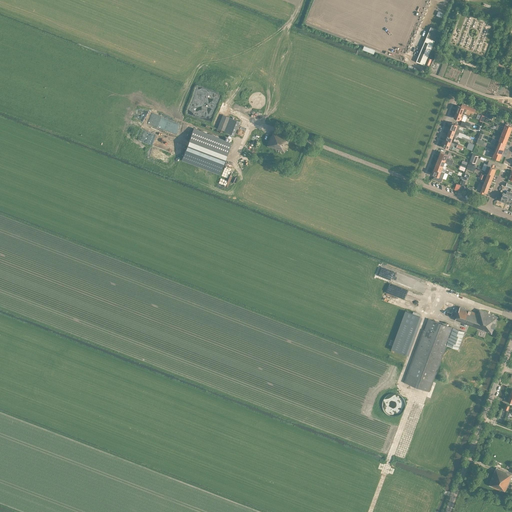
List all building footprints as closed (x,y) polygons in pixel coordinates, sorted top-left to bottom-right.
[(431,26),(424,41),(416,60),(424,64),(439,29),(431,26)] [(495,94),(503,94),(503,89),(502,89),(502,82),(494,82),(494,83),(491,83),(491,91),(495,91),(495,94)] [(459,104),(456,110),(464,113),(466,108),(474,111),(475,108),(462,103),(461,105),(459,104)] [(464,113),(456,110),(454,116),(460,118),(462,119),(464,113)] [(230,116),(223,113),(218,126),(225,129),(230,116)] [(240,119),(230,116),(225,130),(234,133),(240,119)] [(460,125),(457,124),(452,122),(450,127),(462,132),(463,130),(459,128),(460,125)] [(500,127),(503,128),(510,131),(511,127),(511,125),(506,123),(504,126),(497,123),(496,126),(500,127)] [(218,170),(230,140),(192,126),(181,156),(218,170)] [(467,134),(462,132),(450,127),(448,133),(453,135),(454,132),(466,137),(467,134)] [(501,134),(508,137),(510,131),(503,128),(501,134)] [(267,145),(276,148),(284,151),(290,137),(273,131),(272,135),(271,135),(267,145)] [(445,139),(457,144),(457,143),(458,141),(454,140),(455,136),(453,135),(448,133),(445,139)] [(508,137),(501,134),(499,139),(506,142),(508,137)] [(497,145),(504,147),(506,142),(499,139),(496,138),(494,144),(497,145)] [(445,139),(443,145),(449,147),(452,149),(454,145),(456,146),(456,147),(462,149),(463,146),(457,143),(457,144),(445,139)] [(495,150),(502,153),(504,147),(497,145),(495,150)] [(502,153),(495,150),(493,156),(500,159),(502,153)] [(452,162),(453,160),(447,157),(448,153),(441,151),(439,156),(446,159),(445,160),(449,161),(449,160),(452,162)] [(473,153),(470,160),(476,162),(478,155),(473,153)] [(436,162),(444,165),(445,160),(446,159),(439,156),(436,162)] [(488,171),(494,173),(496,168),(494,167),(495,164),(488,161),(485,170),(488,171)] [(434,167),(442,170),(444,165),(436,162),(434,167)] [(445,171),(442,170),(434,167),(432,173),(435,174),(434,178),(441,181),(445,171)] [(488,171),(487,175),(484,173),(484,174),(481,173),(480,175),(492,179),(494,173),(488,171)] [(484,183),(490,185),(492,179),(480,175),(479,177),(482,178),(482,179),(485,180),(484,183)] [(490,185),(484,183),(481,191),(484,193),(485,190),(487,191),(490,185)] [(500,199),(506,201),(510,191),(507,190),(506,193),(503,192),(500,199)] [(391,290),(397,290),(398,284),(390,283),(389,293),(391,293),(391,290)] [(460,306),(455,318),(492,332),(498,316),(480,309),(478,313),(460,306)] [(420,315),(405,310),(391,348),(406,354),(420,315)] [(429,391),(435,373),(452,327),(429,318),(411,365),(405,382),(429,391)] [(458,348),(464,331),(453,327),(447,344),(458,348)] [(511,473),(496,467),(495,471),(494,471),(489,484),(506,491),(511,474),(511,473)]
